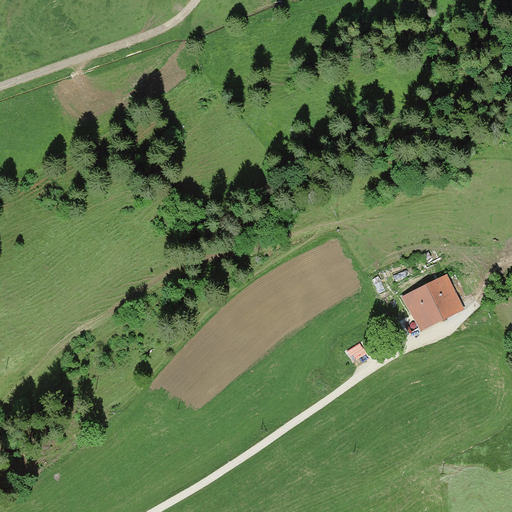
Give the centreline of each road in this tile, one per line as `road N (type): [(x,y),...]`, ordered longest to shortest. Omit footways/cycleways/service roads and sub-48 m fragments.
road 1 (track): [(472,307),(155,511)]
road 2 (unclassified): [(195,0),(154,32),(0,88)]
